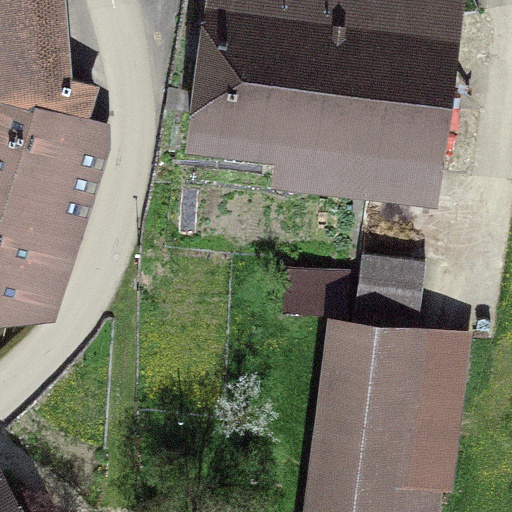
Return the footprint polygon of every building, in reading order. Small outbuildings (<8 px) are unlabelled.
[(0,0),(0,88),(83,112),(91,84),(64,76),(58,0),(0,0)] [(278,146),(275,173),(433,193),(458,0),(374,0),(374,1),(367,0),(207,0),(190,134),(278,146)] [(0,297),(46,311),(76,230),(72,229),(105,122),(82,115),(83,112),(0,88),(0,297)] [(355,304),(418,313),(425,258),(362,250),(355,304)] [(348,270),(287,266),(284,307),(346,311),(348,270)] [(416,329),(335,318),(310,511),(434,511),(439,484),(396,478),(416,329)] [(0,472),(0,511),(25,511),(3,471),(0,472)]
